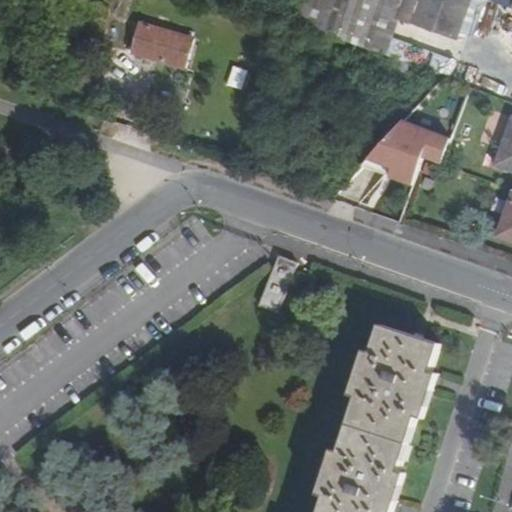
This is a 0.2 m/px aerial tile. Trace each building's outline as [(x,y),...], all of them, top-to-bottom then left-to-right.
[(300,0),(291,21),(449,79),(450,79),(455,65),(393,43),(400,20),(459,40),(472,0),(300,0)] [(85,2),(77,25),(101,34),(108,10),(85,2)] [(144,23),(134,52),(186,69),(194,39),(144,23)] [(452,138),(403,121),(367,159),(391,167),(388,177),(412,185),(423,156),(442,163),(452,138)] [(511,124),(498,164),(511,169),(511,124)] [(391,167),(367,159),(360,166),(388,177),(391,167)] [(511,201),(500,235),(511,239),(511,201)] [(296,275),(300,266),(282,258),(278,267),(262,308),(281,316),(296,275)] [(397,511),(399,509),(410,475),(403,473),(421,418),(427,420),(440,382),(442,374),(436,372),(444,346),(384,327),(376,353),(368,351),(354,397),(361,399),(343,454),(336,451),(322,496),(328,498),(323,511),(397,511)]
